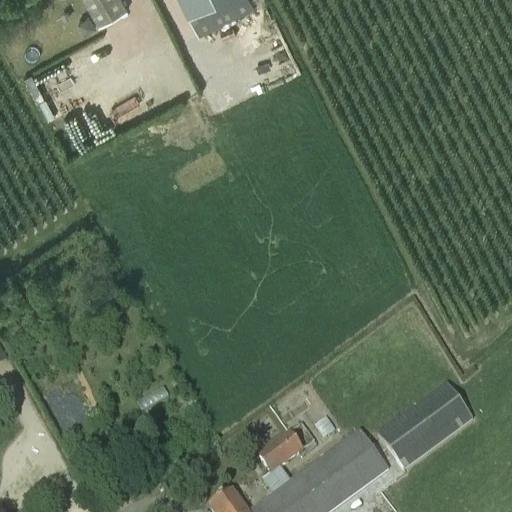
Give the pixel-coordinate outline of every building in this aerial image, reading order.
[(127,11),(120,0),(84,0),(99,26),(127,11)] [(255,9),(251,1),(250,0),(179,0),(198,37),(255,9)] [(446,385),(377,436),(404,473),(473,422),(446,385)] [(360,432),(251,511),(245,511),(232,493),(209,509),(210,511),(335,511),(388,472),(360,432)] [(290,433),(257,459),(270,476),(270,477),(304,452),(290,433)]
